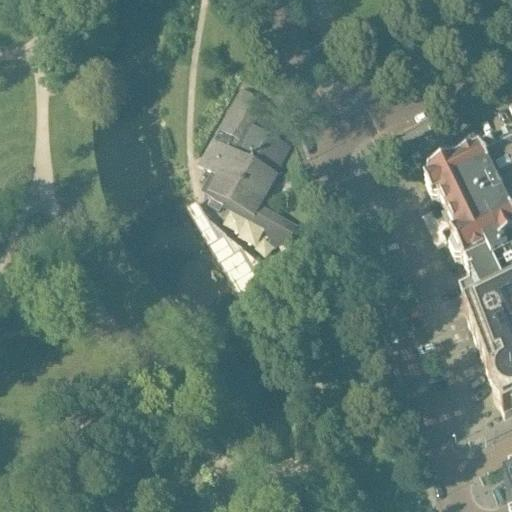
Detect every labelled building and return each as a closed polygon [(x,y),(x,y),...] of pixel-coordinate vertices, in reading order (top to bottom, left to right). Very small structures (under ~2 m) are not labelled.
[(262,196),(278,167),(287,150),(271,141),(275,135),(267,116),(260,113),(262,109),(251,102),(253,99),(241,93),(239,96),(241,97),(240,100),(234,109),(213,147),(212,146),(200,168),(215,176),(204,197),(225,208),(224,211),(265,233),(275,251),(286,245),(294,230),(261,214),(270,199),(262,196)] [(511,142),(499,149),(492,146),(485,150),(483,157),(480,158),(508,215),(511,222),(511,142)] [(511,222),(508,215),(480,158),(476,160),(470,156),(460,161),(459,168),(448,173),(445,172),(437,176),(436,179),(429,183),(431,188),(427,193),(432,203),(439,204),(456,240),(451,243),(454,249),(450,255),(455,265),(462,266),(469,281),(458,286),(469,315),(511,295),(511,222)] [(228,275),(239,295),(258,284),(247,264),(228,275)] [(511,421),(511,295),(469,315),(463,318),(506,425),(511,421)]
